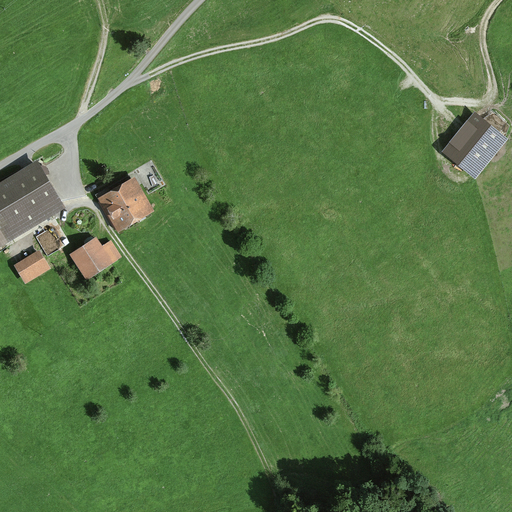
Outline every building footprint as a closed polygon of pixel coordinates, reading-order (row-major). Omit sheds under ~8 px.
[(506,139),(475,114),(453,142),(483,166),(506,139)] [(71,205),(44,162),(0,188),(0,235),(6,246),(71,205)] [(159,211),(140,179),(104,200),(123,232),(159,211)] [(101,240),(77,256),(93,280),(123,260),(113,245),(107,249),(101,240)] [(54,268),(44,252),(20,266),(30,283),(54,268)]
